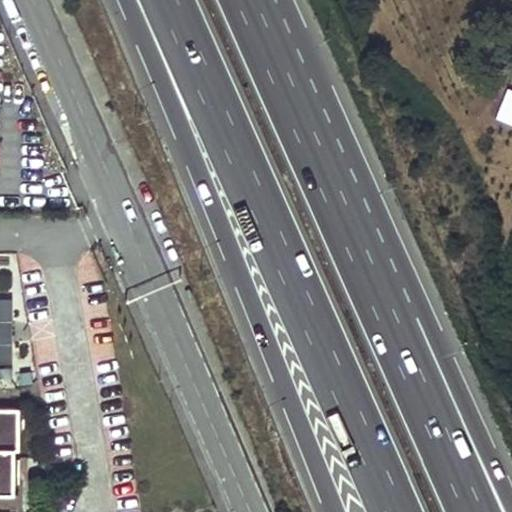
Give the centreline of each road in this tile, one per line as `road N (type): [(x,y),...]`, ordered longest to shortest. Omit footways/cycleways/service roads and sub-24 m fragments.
road 1 (motorway): [(167,0),(396,511)]
road 2 (tertiary): [(27,0),(247,511)]
road 3 (motorway): [(127,0),(337,511)]
road 4 (motorway): [(393,335),(244,0)]
road 5 (motorway): [(511,508),(446,362),(393,335)]
road 6 (motorway): [(471,511),(393,335)]
